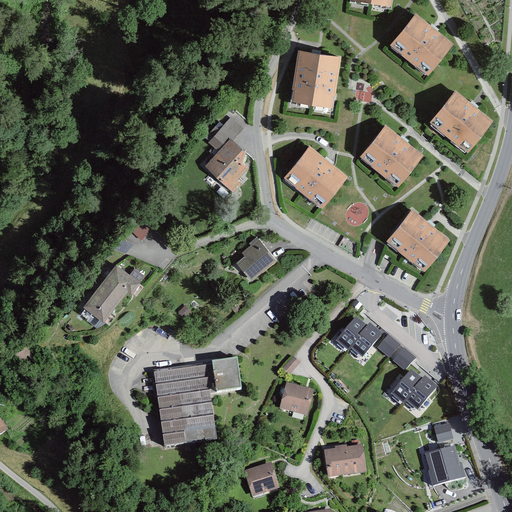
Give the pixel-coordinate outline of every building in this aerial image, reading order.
[(392,0),(352,0),(352,3),(391,9),(392,0)] [(418,18),(394,45),(429,75),(452,47),(418,18)] [(341,62),(302,56),(294,105),(334,110),(341,62)] [(456,96),(433,124),(468,153),(491,125),(456,96)] [(387,132),(363,160),(398,189),(421,161),(396,139),(387,132)] [(232,137),(208,164),(236,191),(244,182),(241,178),(250,166),(244,160),(248,150),(232,137)] [(311,150),(288,178),(322,207),(346,179),(311,150)] [(414,209),(391,236),(425,265),(448,238),(414,209)] [(137,231),(147,240),(157,228),(148,219),(137,231)] [(247,256),(239,262),(254,279),(277,258),(260,238),(244,252),(247,256)] [(118,264),(85,304),(104,319),(129,288),(133,291),(140,282),(118,264)] [(187,305),(179,311),(185,318),(193,311),(187,305)] [(367,327),(356,318),(338,340),(349,349),(352,346),(363,355),(381,333),(370,324),(367,327)] [(415,358),(389,336),(379,347),(405,369),(415,358)] [(17,356),(25,369),(37,361),(27,346),(17,356)] [(295,359),(285,370),(290,375),(300,364),(295,359)] [(237,360),(155,370),(165,444),(216,437),(210,394),(241,390),(237,360)] [(422,380),(411,371),(393,393),(404,403),(407,399),(418,408),(436,387),(425,377),(422,380)] [(313,394),(288,388),(282,411),(308,418),(313,394)] [(0,418),(0,437),(9,431),(0,418)] [(450,424),(435,427),(439,442),(454,439),(450,424)] [(455,446),(426,455),(431,470),(428,470),(433,487),(466,478),(462,464),(460,464),(455,446)] [(361,447),(325,451),(328,476),(364,472),(361,447)] [(271,469),(247,477),(255,500),(279,491),(271,469)]
